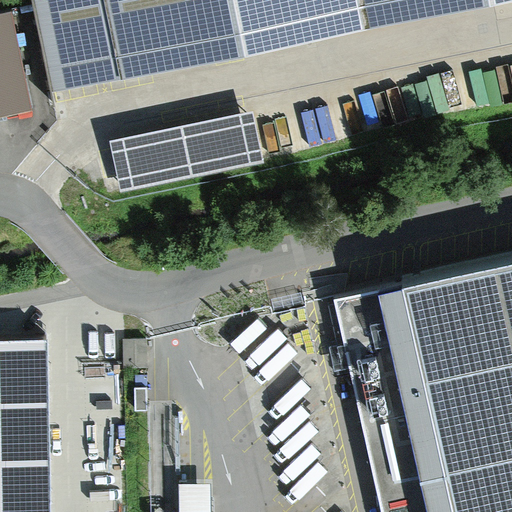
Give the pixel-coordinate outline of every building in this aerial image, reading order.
[(33,0),(54,91),(496,0),(33,0)] [(0,115),(33,108),(13,11),(0,13),(0,115)] [(253,114),(110,142),(120,190),(263,162),(253,114)] [(511,511),(511,255),(336,295),(384,511),(511,511)] [(152,366),(151,338),(127,339),(128,367),(152,366)] [(47,511),(44,344),(0,344),(0,511),(47,511)] [(216,511),(216,481),(184,482),(184,511),(216,511)]
